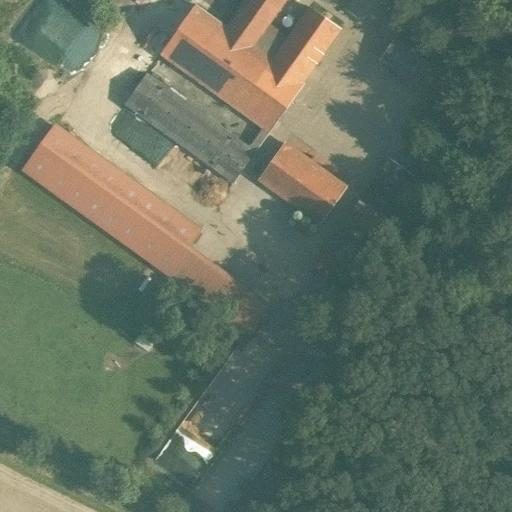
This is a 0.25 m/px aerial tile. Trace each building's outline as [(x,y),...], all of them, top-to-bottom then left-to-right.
[(248,0),(228,28),(196,5),(161,55),(269,133),(304,84),(303,83),(340,30),(310,7),(287,39),(269,25),(286,0),(248,0)] [(476,67),(409,20),(381,59),(435,97),(448,107),(476,67)] [(269,133),(161,55),(147,74),(255,153),(269,133)] [(255,153),(147,74),(125,104),(233,183),(255,153)] [(435,97),(414,127),(427,136),(448,107),(435,97)] [(427,136),(414,127),(405,140),(418,149),(427,136)] [(55,128),(24,171),(168,273),(188,245),(199,230),(55,128)] [(346,189),(284,144),(258,181),(320,225),(346,189)] [(390,161),(361,201),(384,218),(413,177),(390,161)] [(361,201),(336,237),(358,253),(384,218),(361,201)] [(188,245),(168,273),(249,332),(269,304),(188,245)] [(425,293),(395,331),(414,346),(444,309),(425,293)] [(141,340),(156,350),(167,332),(152,322),(141,340)] [(217,414),(207,426),(225,440),(278,371),(243,345),(200,401),(217,414)]
